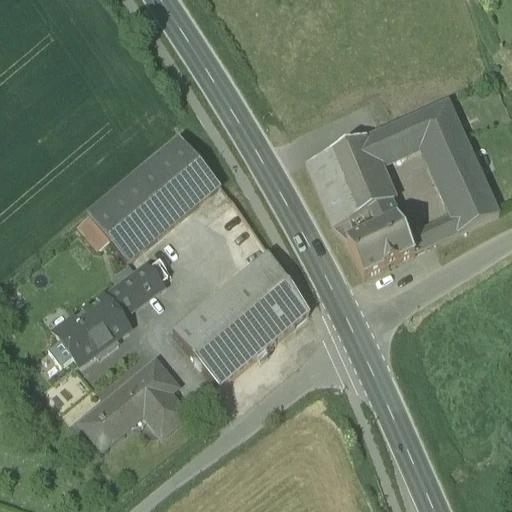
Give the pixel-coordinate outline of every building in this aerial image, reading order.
[(449,222),(457,241),(499,222),(448,108),(406,126),(421,159),(449,222)] [(406,126),(366,144),(381,177),(421,159),(406,126)] [(305,171),(332,236),(369,219),(390,210),(394,208),(381,177),(366,144),(305,171)] [(172,149),(117,199),(155,242),(211,193),(172,149)] [(117,199),(83,229),(104,251),(122,272),(155,242),(117,199)] [(346,249),(364,286),(377,280),(414,262),(414,261),(403,239),(390,210),(369,219),(377,234),(346,249)] [(449,222),(417,237),(426,256),(457,241),(449,222)] [(94,260),(104,251),(83,229),(74,237),(94,260)] [(403,239),(414,261),(426,256),(417,237),(415,233),(403,239)] [(172,347),(219,399),(308,320),(274,256),(172,347)] [(161,295),(163,295),(165,285),(156,272),(145,272),(145,274),(162,295),(161,295)] [(104,304),(120,326),(161,295),(162,295),(145,274),(104,304)] [(72,364),(79,372),(128,336),(120,326),(104,304),(103,304),(54,340),(60,348),(72,364)] [(60,373),(72,364),(60,348),(47,357),(60,373)] [(84,432),(102,455),(145,421),(163,443),(188,423),(173,404),(162,390),(169,384),(159,372),(84,432)] [(162,390),(173,404),(180,398),(169,384),(162,390)]
